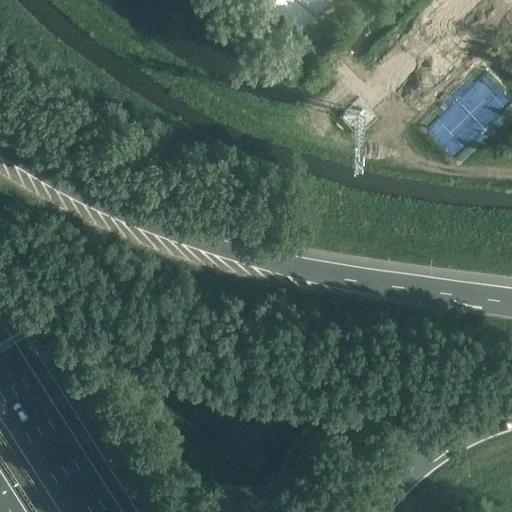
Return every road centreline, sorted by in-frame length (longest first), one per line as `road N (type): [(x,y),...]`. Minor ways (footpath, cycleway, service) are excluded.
road 1 (motorway): [(511,305),(388,289),(219,250),(51,181),(0,149)]
road 2 (motorway): [(369,511),(456,435),(511,416)]
road 3 (motorway): [(84,511),(0,379)]
